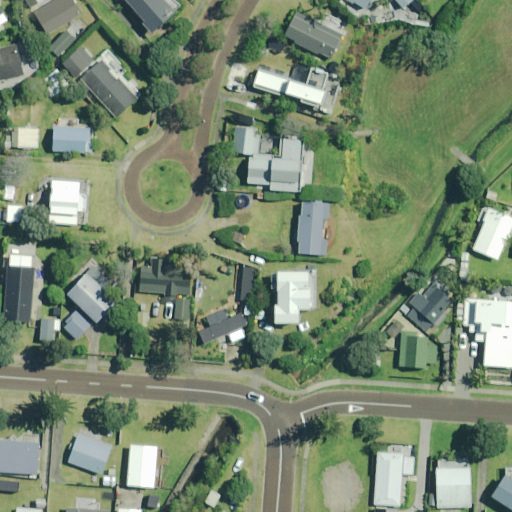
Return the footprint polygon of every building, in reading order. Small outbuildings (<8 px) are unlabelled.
[(83,15),(73,0),(58,0),(36,14),(49,36),(83,15)] [(128,0),(155,32),(175,16),(174,14),(179,9),(172,0),(128,0)] [(351,0),(367,9),(372,0),(351,0)] [(415,1),(414,0),(398,0),(406,8),(415,1)] [(0,26),(9,21),(0,4),(0,26)] [(343,37),(297,14),(286,37),(332,61),(343,37)] [(86,31),(77,22),(51,48),(60,57),(86,31)] [(0,81),(25,77),(19,47),(0,50),(0,81)] [(78,78),(80,76),(119,120),(144,97),(125,75),(130,71),(111,49),(96,62),(84,48),(65,64),(78,78)] [(259,70),(255,84),(254,88),(287,99),(288,95),(324,106),(334,75),(299,64),(294,81),(259,70)] [(67,90),(59,72),(46,77),(54,96),(67,90)] [(237,127),(237,129),(235,153),(255,154),(255,158),(250,158),(248,184),(272,186),(272,192),(304,194),(304,184),(300,184),(301,163),(305,163),(307,140),(283,138),(282,160),(276,159),(276,156),(260,155),(262,133),(250,132),(251,128),(237,127)] [(89,129),(57,128),(56,152),(94,154),(94,142),(89,142),(89,129)] [(40,148),(40,130),(20,130),(20,148),(40,148)] [(82,182),(52,181),(50,224),(79,226),(79,213),(88,213),(88,195),(81,195),(82,182)] [(315,202),(315,204),(304,204),(302,232),(299,232),(298,242),(301,242),(300,254),(328,256),(329,241),(324,241),(325,220),(331,221),(332,206),(324,205),(324,202),(315,202)] [(27,210),(2,209),(1,222),(27,223),(27,210)] [(511,230),(511,218),(492,210),(475,250),(499,261),(511,230)] [(282,242),(261,241),(261,252),(281,253),(282,242)] [(20,255),(19,269),(10,268),(7,323),(35,325),(38,270),(35,270),(35,266),(34,266),(34,256),(20,255)] [(172,260),(154,259),(153,269),(142,268),(140,293),(191,297),(193,276),(171,275),(172,260)] [(312,312),(313,290),(310,290),(311,274),(279,273),(277,323),(301,324),(301,311),(312,312)] [(68,295),(82,309),(96,323),(97,324),(118,303),(88,274),(68,295)] [(404,312),(429,333),(435,326),(438,328),(448,316),(445,314),(455,303),(446,296),(450,292),(433,278),(420,293),(404,312)] [(244,281),(218,279),(213,344),(239,346),(244,281)] [(467,304),(458,304),(458,322),(466,322),(466,327),(471,327),(471,334),(477,335),(477,343),(489,343),(488,368),(511,368),(511,301),(467,300),(467,304)] [(191,320),(192,301),(179,301),(178,319),(191,320)] [(268,320),(268,307),(258,307),(258,320),(268,320)] [(94,325),(79,311),(65,325),(79,340),(94,325)] [(150,314),(139,313),(139,327),(149,327),(150,314)] [(56,321),(44,321),(43,341),(55,341),(56,321)] [(397,321),(388,332),(397,339),(406,328),(397,321)] [(429,335),(403,334),(402,368),(427,369),(427,364),(438,364),(439,347),(429,347),(429,335)] [(444,368),(434,368),(434,380),(444,380),(444,368)] [(114,448),(81,436),(71,463),(104,475),(114,448)] [(41,444),(0,440),(0,472),(39,475),(41,444)] [(413,447),(406,447),(379,445),(376,506),(375,511),(388,511),(388,507),(402,507),(405,458),(412,458),(413,447)] [(165,449),(159,449),(133,448),(130,487),(163,489),(163,487),(165,449)] [(443,464),(443,470),(439,470),(439,509),(473,509),(473,470),(469,470),(469,463),(443,464)] [(364,504),(357,466),(326,472),(333,510),(364,504)] [(495,499),(511,509),(511,468),(509,468),(509,477),(495,499)] [(222,497),(212,492),(206,503),(216,508),(222,497)] [(10,509),(19,510),(18,511),(43,511),(21,509),(21,498),(11,497),(10,509)] [(75,505),(75,510),(69,510),(69,511),(109,511),(101,511),(102,505),(98,505),(98,500),(78,499),(78,505),(75,505)]
